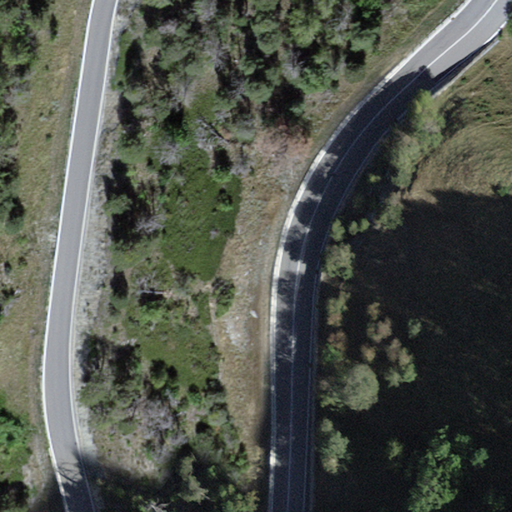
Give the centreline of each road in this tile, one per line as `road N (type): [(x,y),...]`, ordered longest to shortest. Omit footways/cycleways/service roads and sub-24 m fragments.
road 1 (tertiary): [(289,511),(294,288),(314,212),(346,155),(394,99),(483,25),(501,0)]
road 2 (tertiary): [(112,0),(59,355),(82,511)]
